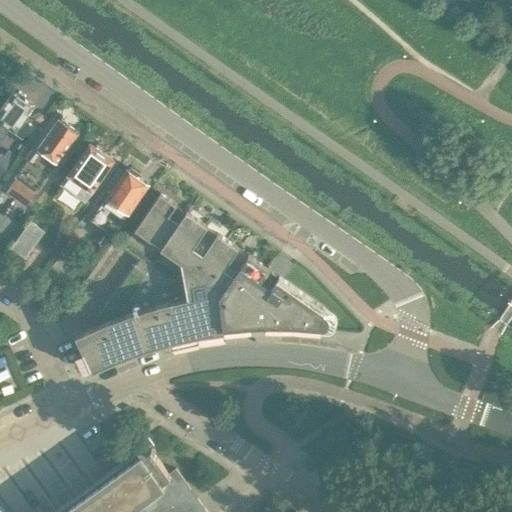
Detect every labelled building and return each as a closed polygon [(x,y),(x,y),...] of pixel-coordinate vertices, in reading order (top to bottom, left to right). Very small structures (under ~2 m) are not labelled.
[(26,99),(25,95),(19,91),(16,92),(14,91),(0,110),(0,120),(23,137),(32,124),(25,119),(35,105),(26,99)] [(79,133),(59,119),(6,189),(26,204),(79,133)] [(101,150),(101,148),(96,145),(94,145),(91,143),(53,195),(76,211),(113,158),(101,150)] [(0,153),(0,176),(1,177),(12,162),(4,157),(0,153)] [(130,212),(149,185),(138,177),(138,173),(133,169),(129,170),(126,168),(106,196),(107,197),(91,219),(113,234),(129,212),(130,212)] [(175,206),(177,203),(161,192),(122,247),(139,258),(100,313),(101,314),(104,321),(76,333),(93,368),(120,356),(145,347),(172,339),(198,333),(226,329),(254,327),(254,322),(265,322),(265,326),(294,327),(323,329),(325,309),(326,308),(280,275),(278,278),(268,271),(270,269),(248,253),(246,256),(237,250),(239,247),(218,232),(216,235),(206,228),(208,225),(187,210),(185,213),(175,206)] [(30,219),(11,247),(26,258),(46,230),(30,219)] [(155,511),(163,506),(153,493),(173,479),(169,473),(153,452),(156,450),(152,445),(101,482),(86,493),(67,506),(59,511),(155,511)] [(207,511),(176,467),(169,473),(173,479),(153,493),(163,506),(155,511),(207,511)]
